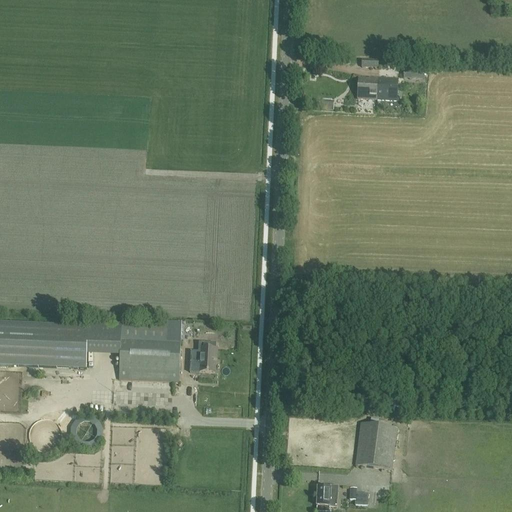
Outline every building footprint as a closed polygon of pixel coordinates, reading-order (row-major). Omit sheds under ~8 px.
[(425,77),(426,68),(410,66),(409,76),(425,77)] [(397,102),(398,80),(375,78),(375,80),(359,79),(358,99),(397,102)] [(334,103),(334,102),(322,101),(321,109),(334,110),(334,103)] [(0,324),(0,366),(87,370),(88,327),(0,324)] [(167,327),(121,325),(119,381),(179,383),(181,340),(167,340),(167,327)] [(217,359),(218,349),(200,348),(199,372),(215,373),(216,359),(217,359)] [(356,466),(391,471),(397,429),(362,424),(356,466)] [(331,489),(318,489),(317,507),(330,507),(337,507),(338,487),(331,487),(331,489)] [(360,488),(352,488),(351,488),(351,500),(360,500),(360,488)]
